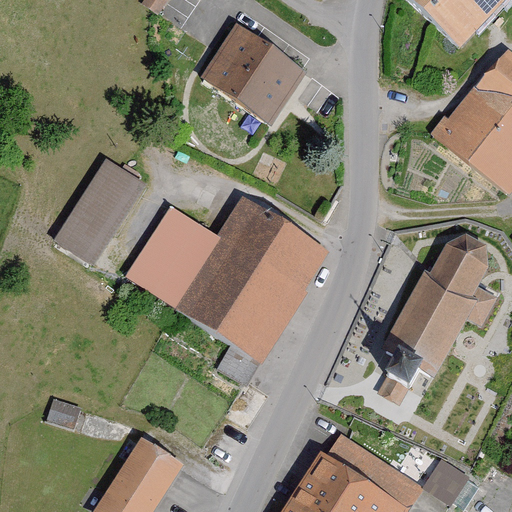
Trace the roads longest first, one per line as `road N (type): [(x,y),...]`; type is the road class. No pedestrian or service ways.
road 1 (residential): [(242,511),(356,252),(368,29)]
road 2 (track): [(362,212),(425,216),(511,204)]
